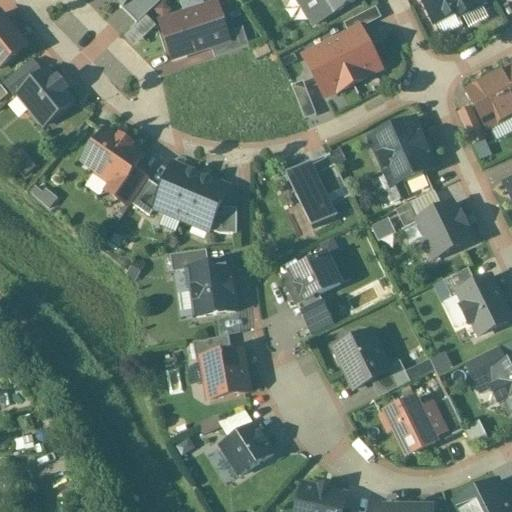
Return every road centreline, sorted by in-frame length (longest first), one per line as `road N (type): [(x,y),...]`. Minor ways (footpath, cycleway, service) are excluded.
road 1 (residential): [(427,81),(290,147),(244,156),(212,151),(167,138),(106,91),(23,0)]
road 2 (residential): [(511,448),(445,477),(402,479),(347,459),(291,407),(267,354),(251,252)]
road 3 (residential): [(427,81),(511,266)]
